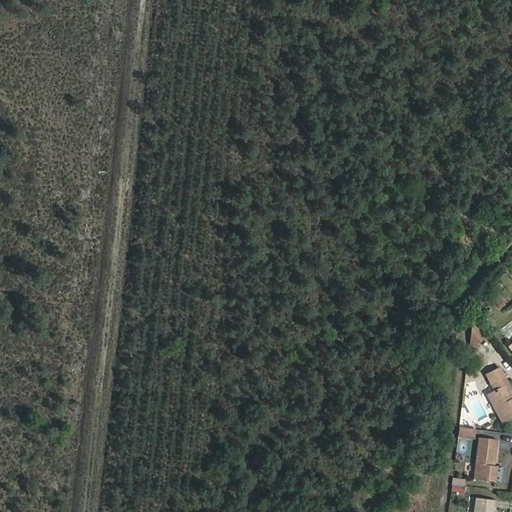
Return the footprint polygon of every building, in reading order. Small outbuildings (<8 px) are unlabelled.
[(480,338),(467,322),(466,335),(473,344),(480,338)] [(466,335),(464,352),(473,344),(466,335)] [(481,398),(495,426),(511,417),(511,399),(508,402),(504,404),(497,390),(501,388),(492,372),(480,378),(488,395),(481,398)] [(508,402),(501,388),(497,390),(504,404),(508,402)] [(452,431),(451,440),(466,442),(467,433),(452,431)] [(472,439),(467,481),(490,484),(491,468),(489,467),(484,467),(485,464),(489,464),(492,442),(472,439)] [(460,482),(447,480),(446,488),(459,489),(460,482)] [(489,511),(491,503),(470,501),(468,511),(489,511)]
